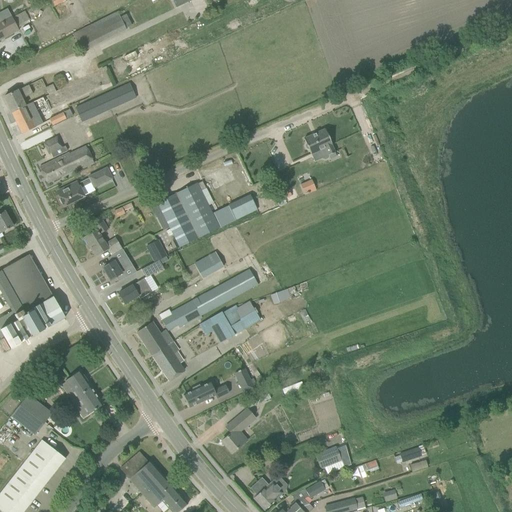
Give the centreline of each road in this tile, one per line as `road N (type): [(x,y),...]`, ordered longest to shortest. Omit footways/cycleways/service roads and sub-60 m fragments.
road 1 (unclassified): [(45,233),(359,93)]
road 2 (track): [(511,25),(359,93)]
road 3 (unclassified): [(64,511),(105,458),(159,416)]
road 4 (tertiary): [(239,511),(159,416)]
road 5 (tertiary): [(159,416),(92,315)]
